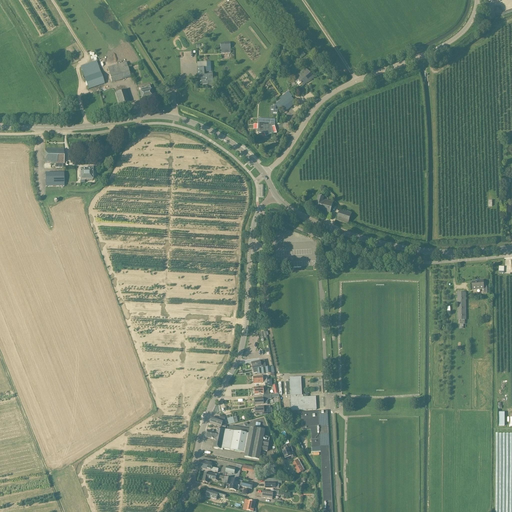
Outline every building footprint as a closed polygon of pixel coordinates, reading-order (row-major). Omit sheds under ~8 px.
[(511,9),(502,13),(500,6),(493,7),(495,15),(496,14),(496,17),(501,16),(502,16),(511,12),(511,9)] [(88,90),(104,84),(100,72),(96,61),(80,67),(84,78),(88,90)] [(118,65),(107,68),(109,75),(111,82),(130,76),(126,64),(119,67),(118,65)] [(207,75),(204,75),(204,68),(197,68),(197,77),(201,77),(201,85),(208,85),(208,87),(213,86),(213,75),(207,75)] [(298,80),(295,82),(299,85),(301,83),(303,86),(309,81),(313,78),(306,69),(299,75),(301,77),(298,80)] [(152,91),(151,91),(150,86),(145,87),(146,89),(141,90),(142,93),(141,94),(142,101),(153,98),(155,98),(155,94),(152,94),(152,91)] [(129,104),(125,90),(115,94),(119,107),(129,104)] [(282,97),(291,108),(296,103),(291,98),(292,97),(288,92),(282,97)] [(285,112),(291,108),(282,97),(280,98),(281,100),(278,103),(285,112)] [(257,132),(264,133),(266,137),(269,135),(273,133),(272,127),(275,126),(275,120),(258,119),(257,132)] [(55,168),(63,168),(63,164),(64,164),(64,150),(45,149),(45,164),(55,164),(55,168)] [(80,181),(92,181),(92,176),(95,176),(95,172),(92,172),(92,170),(80,170),(80,181)] [(64,173),(45,173),(45,183),(64,183),(64,173)] [(320,213),(329,215),(333,203),(323,200),(324,198),(318,196),(314,211),(320,213)] [(352,214),(340,210),(336,221),(348,225),(352,214)] [(472,283),(472,290),(483,290),(484,294),(487,293),(487,286),(483,286),(483,281),(478,281),(479,282),(472,283)] [(466,292),(457,293),(457,321),(459,321),(459,325),(459,329),(464,329),(463,325),(465,325),(465,321),(466,320),(466,292)] [(253,369),(254,374),(257,373),(256,369),(262,367),(260,361),(251,363),(253,369)] [(270,367),(257,369),(258,375),(270,374),(271,374),(273,373),(274,373),(273,367),(270,367)] [(263,384),(265,383),(265,386),(272,386),(272,385),(271,379),(267,380),(267,379),(263,379),(263,377),(253,377),(254,384),(263,384)] [(301,378),(289,378),(290,382),(286,382),(287,396),(290,395),(291,411),(316,410),(316,397),(302,398),(301,378)] [(263,396),(269,395),(269,389),(264,390),(264,388),(254,388),(254,395),(263,394),(263,396)] [(271,395),(269,395),(263,396),(263,398),(254,399),(255,406),(264,405),(267,405),(267,400),(271,400),(271,398),(279,396),(279,394),(275,395),(271,395)] [(264,407),(255,407),(256,414),(262,413),(262,415),(267,415),(267,408),(264,409),(264,407)] [(332,511),(327,411),(301,412),(302,430),(311,430),(312,453),(321,452),(323,511),(332,511)] [(226,426),(222,425),(223,422),(212,418),(209,424),(221,428),(225,429),(226,426)] [(217,428),(216,433),(217,433),(215,440),(213,449),(220,450),(223,450),(223,449),(245,453),(244,458),(259,461),(261,451),(267,452),(270,438),(264,437),(265,431),(250,428),(250,429),(231,426),(229,427),(229,431),(228,431),(226,430),(225,430),(217,428)] [(217,433),(216,433),(207,431),(206,438),(215,440),(217,433)] [(293,452),(290,444),(282,447),(282,448),(281,449),(285,459),(291,457),(291,459),(296,457),(294,453),(290,454),(290,453),(293,452)] [(213,463),(201,460),(200,468),(211,471),(211,472),(217,473),(218,469),(212,468),(213,463)] [(292,464),(298,475),(304,471),(298,460),(292,464)] [(209,474),(204,473),(202,482),(207,483),(208,479),(214,480),(218,481),(219,476),(210,474),(209,474)] [(253,485),(242,482),(232,479),(229,489),(236,491),(236,490),(239,491),(240,486),(241,487),(252,489),(253,485)] [(282,480),(265,479),(265,482),(265,488),(276,489),(276,488),(279,488),(279,483),(282,483),(282,480)] [(221,497),(225,498),(226,495),(222,494),(218,493),(208,490),(206,497),(216,500),(217,496),(221,497)] [(262,498),(272,500),(273,495),(284,497),(284,496),(287,496),(287,493),(285,492),(273,491),(271,490),(271,492),(263,491),(262,498)] [(247,511),(251,511),(253,511),(255,503),(249,501),(247,511)]
